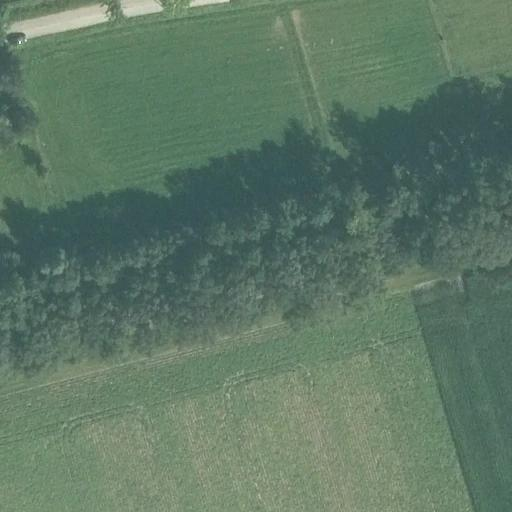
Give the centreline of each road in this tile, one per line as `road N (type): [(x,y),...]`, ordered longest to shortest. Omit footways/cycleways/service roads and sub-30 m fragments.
road 1 (track): [(0,356),(511,217)]
road 2 (tertiary): [(188,0),(0,37)]
